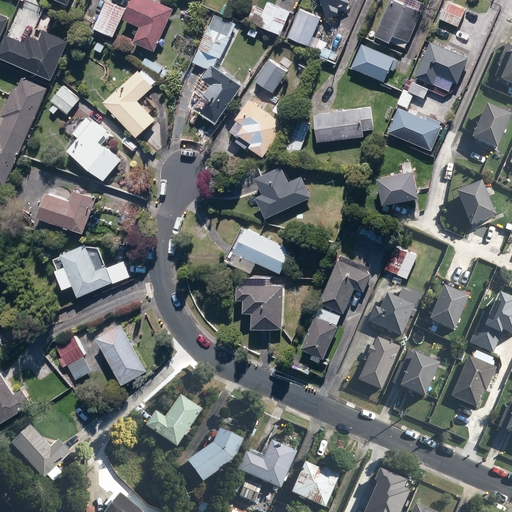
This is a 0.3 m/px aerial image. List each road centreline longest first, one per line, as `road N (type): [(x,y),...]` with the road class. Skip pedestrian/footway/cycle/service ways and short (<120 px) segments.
road 1 (residential): [(186,173),(162,270),(175,317),(204,351),(511,488)]
road 2 (residential): [(511,265),(433,228),(444,154),(511,2)]
